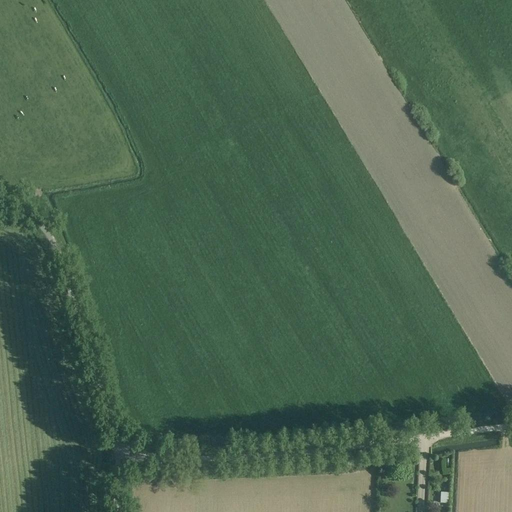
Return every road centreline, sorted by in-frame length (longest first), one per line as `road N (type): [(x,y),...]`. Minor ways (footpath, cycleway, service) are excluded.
road 1 (unclassified): [(121,463),(281,461),(511,432)]
road 2 (unclassified): [(121,463),(55,252),(35,212),(0,211)]
